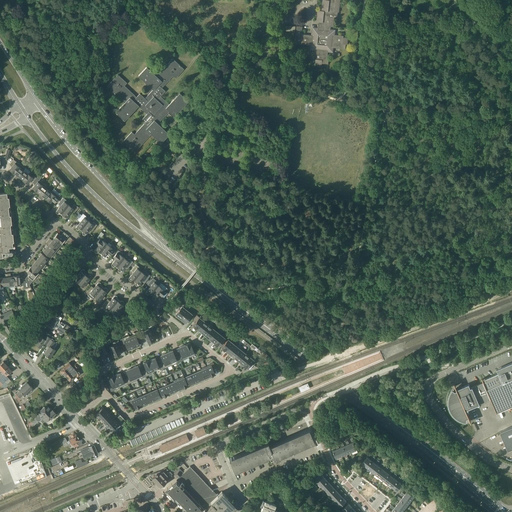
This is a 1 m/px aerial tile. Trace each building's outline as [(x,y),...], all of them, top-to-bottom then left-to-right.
[(322,0),(322,11),(321,11),(320,15),(317,15),(316,22),(318,22),(317,28),(313,27),(313,28),(312,32),(314,32),(314,35),(302,34),(301,34),(301,32),(297,32),(296,42),(300,42),(300,44),(311,45),(310,50),(315,51),(314,59),(315,59),(315,64),(322,65),(322,63),(328,64),(329,57),(327,57),(328,52),(333,52),(333,48),(345,49),(346,44),(347,44),(348,38),(343,37),(344,36),(335,35),(335,30),(330,29),(331,27),(333,27),(334,17),(337,17),(338,12),(339,12),(340,0),(322,0)] [(151,134),(156,139),(161,143),(160,144),(164,148),(163,149),(170,156),(177,148),(170,142),(166,146),(162,142),(169,134),(158,123),(169,111),(174,116),(188,101),(180,93),(169,104),(160,96),(165,91),(162,88),(173,76),(176,78),(184,69),(173,58),(156,76),(147,67),(138,76),(153,90),(145,98),(140,93),(137,97),(124,86),(127,83),(118,75),(107,86),(125,103),(116,112),(125,121),(139,106),(147,114),(142,119),(146,122),(134,134),(132,132),(124,141),(135,152),(151,134)] [(8,160),(11,150),(7,149),(5,156),(0,156),(0,167),(2,167),(1,163),(4,163),(4,159),(8,160)] [(14,173),(20,167),(21,165),(14,159),(10,164),(12,166),(9,170),(14,173)] [(25,168),(21,165),(20,167),(14,173),(15,173),(17,175),(14,177),(17,179),(26,168),(25,168)] [(28,174),(30,171),(26,168),(17,179),(19,181),(21,178),(23,180),(28,174)] [(33,177),(28,174),(23,180),(28,184),(30,181),(33,183),(37,178),(34,176),(33,177)] [(37,192),(42,185),(44,184),(39,180),(42,176),(40,174),(37,178),(33,183),(35,185),(32,188),(37,192)] [(40,198),(47,189),(42,185),(37,192),(39,193),(37,196),(40,198)] [(46,199),(52,193),(47,189),(40,198),(42,200),(44,197),(46,198),(46,199)] [(52,201),(55,203),(61,195),(54,190),(52,193),(46,199),(50,203),(52,201)] [(0,257),(3,257),(3,253),(5,253),(5,255),(11,255),(12,254),(13,253),(12,252),(11,252),(10,247),(13,247),(12,247),(12,245),(14,245),(13,233),(11,233),(10,224),(12,224),(11,215),(9,215),(8,206),(10,206),(9,197),(7,197),(7,193),(0,193),(0,257)] [(62,215),(69,205),(66,202),(67,201),(63,198),(58,204),(59,203),(61,205),(56,211),(56,212),(56,213),(57,213),(57,214),(58,214),(59,214),(59,213),(62,215)] [(69,205),(62,215),(63,216),(63,217),(63,218),(63,219),(64,219),(65,219),(66,218),(69,214),(72,216),(78,208),(74,205),(72,208),(69,205)] [(81,231),(89,221),(86,218),(87,217),(83,214),(78,220),(79,219),(81,221),(76,227),(76,228),(76,229),(77,229),(77,230),(78,230),(79,230),(79,229),(81,231)] [(89,221),(81,231),(83,232),(82,233),(83,234),(83,235),(84,235),(85,235),(86,234),(90,229),(93,230),(92,231),(92,232),(97,225),(93,222),(92,224),(89,221)] [(54,238),(61,243),(62,244),(69,236),(64,232),(61,236),(58,233),(54,238)] [(96,243),(99,245),(95,250),(95,251),(95,252),(96,253),(97,253),(98,252),(100,254),(104,250),(108,245),(104,241),(106,240),(102,237),(104,234),(101,232),(97,237),(100,239),(96,243)] [(61,243),(54,238),(52,240),(50,238),(48,240),(59,249),(62,244),(61,243)] [(55,254),(59,249),(48,240),(46,242),(49,245),(47,247),(55,254)] [(104,257),(108,253),(111,255),(116,248),(112,245),(111,247),(108,245),(104,250),(100,254),(101,255),(101,256),(101,257),(102,258),(103,258),(104,258),(104,257)] [(55,254),(47,247),(45,249),(44,248),(42,251),(51,258),(55,254)] [(114,257),(116,259),(112,264),(112,265),(112,266),(113,267),(114,267),(114,266),(115,266),(117,268),(125,258),(121,255),(123,254),(119,250),(114,257)] [(38,258),(44,263),(48,259),(41,253),(39,255),(40,256),(38,258)] [(36,260),(33,258),(31,261),(41,268),(43,269),(46,265),(44,263),(38,258),(36,260)] [(125,258),(117,268),(119,269),(118,270),(118,271),(119,271),(119,272),(120,272),(121,272),(121,271),(126,265),(128,267),(128,268),(133,262),(129,259),(128,260),(125,258)] [(37,272),(41,268),(31,261),(30,263),(33,265),(31,267),(30,267),(37,272)] [(135,282),(142,272),(138,269),(140,267),(136,264),(131,271),(132,270),(134,272),(129,278),(129,279),(129,280),(130,280),(131,280),(132,280),(135,282)] [(30,267),(27,271),(29,273),(25,278),(26,278),(29,285),(39,273),(37,272),(30,267)] [(79,284),(87,274),(84,272),(85,271),(85,270),(84,270),(83,269),(82,269),(82,270),(77,276),(75,274),(75,273),(70,279),(74,282),(75,281),(79,284)] [(142,272),(135,282),(136,283),(135,283),(135,284),(136,285),(137,286),(138,286),(138,285),(143,279),(145,281),(145,282),(150,276),(146,273),(145,274),(142,272)] [(87,274),(79,284),(82,286),(80,288),(84,291),(89,284),(88,285),(86,283),(91,277),(91,276),(91,275),(90,274),(89,274),(89,275),(88,275),(87,274)] [(20,278),(20,275),(14,276),(15,284),(15,286),(24,286),(24,289),(28,288),(31,287),(29,285),(26,278),(23,280),(22,278),(20,278)] [(151,295),(159,286),(156,283),(157,281),(153,278),(148,285),(149,284),(151,286),(146,291),(146,292),(146,293),(147,294),(148,294),(149,294),(151,295)] [(95,297),(103,287),(101,285),(101,284),(101,283),(100,283),(100,282),(99,282),(98,282),(98,283),(93,289),(91,287),(92,286),(91,286),(86,292),(89,294),(88,295),(92,299),(95,296),(95,297)] [(163,295),(162,296),(168,289),(161,283),(159,286),(154,292),(151,295),(153,297),(152,297),(152,298),(153,299),(154,299),(154,300),(155,299),(156,299),(160,293),(163,295)] [(103,287),(95,297),(98,299),(97,301),(100,304),(106,297),(105,297),(105,298),(102,296),(107,290),(108,289),(107,288),(106,288),(105,288),(104,288),(103,287)] [(112,310),(119,300),(117,298),(117,297),(117,296),(116,296),(115,295),(115,296),(114,296),(109,302),(107,300),(108,299),(103,306),(106,309),(108,307),(112,310)] [(121,301),(119,300),(112,310),(114,312),(113,314),(114,315),(113,315),(113,316),(114,317),(115,317),(116,317),(117,317),(122,311),(123,310),(120,308),(124,304),(124,303),(124,302),(123,301),(122,301),(121,301)] [(188,309),(189,308),(181,302),(177,307),(180,309),(175,315),(180,319),(188,309)] [(188,309),(180,319),(185,323),(190,317),(192,319),(196,314),(194,312),(193,313),(188,309)] [(12,310),(2,315),(5,320),(14,315),(12,310)] [(57,323),(58,321),(60,318),(58,317),(53,313),(51,316),(49,314),(47,317),(57,323)] [(127,324),(131,321),(132,323),(136,321),(132,313),(123,318),(127,324)] [(197,329),(205,319),(201,316),(199,317),(197,315),(193,320),(196,322),(193,326),(197,329)] [(59,325),(57,323),(47,317),(45,320),(47,321),(46,323),(51,327),(54,329),(56,326),(58,328),(57,329),(58,329),(58,330),(63,333),(65,330),(59,325)] [(205,319),(197,329),(201,332),(209,323),(205,319)] [(59,325),(65,330),(66,329),(69,332),(71,328),(65,323),(64,324),(62,322),(59,325)] [(209,323),(201,332),(205,336),(212,328),(211,327),(213,325),(209,323)] [(212,328),(205,336),(210,339),(217,330),(216,329),(215,330),(212,328)] [(142,330),(139,331),(142,337),(145,336),(148,342),(150,341),(150,342),(155,340),(156,340),(154,335),(153,335),(154,335),(152,336),(149,329),(143,331),(142,330)] [(217,330),(210,339),(214,343),(221,334),(217,330)] [(134,333),(135,334),(129,336),(134,347),(140,345),(137,339),(140,338),(137,331),(134,333)] [(221,334),(214,343),(218,346),(225,337),(221,334)] [(47,344),(51,338),(46,335),(44,339),(40,336),(35,344),(41,348),(45,342),(47,344)] [(129,335),(120,339),(122,344),(125,343),(128,350),(134,347),(129,336),(129,335)] [(51,338),(47,344),(50,345),(44,354),(50,357),(55,350),(52,347),(55,342),(50,339),(51,338)] [(232,343),(233,343),(233,342),(229,338),(221,348),(222,348),(226,351),(232,343)] [(113,344),(110,346),(112,352),(111,353),(111,352),(111,353),(113,357),(118,355),(119,355),(118,354),(120,353),(117,346),(120,345),(118,340),(112,342),(113,344)] [(195,354),(190,343),(184,345),(189,356),(195,354)] [(232,343),(226,351),(230,354),(237,346),(236,346),(233,343),(232,343)] [(96,352),(99,359),(98,360),(98,359),(97,359),(99,364),(100,364),(105,361),(105,362),(105,361),(107,360),(104,353),(107,352),(104,345),(101,347),(102,349),(96,352)] [(178,348),(181,354),(178,356),(181,361),(189,357),(189,356),(184,345),(178,348)] [(237,346),(230,354),(234,358),(241,349),(237,345),(236,346),(237,346)] [(241,349),(234,358),(239,361),(246,352),(241,349)] [(172,350),(167,353),(172,365),(181,361),(178,356),(175,357),(172,350)] [(246,352),(239,361),(243,364),(250,356),(250,355),(246,352)] [(167,353),(161,355),(164,362),(161,363),(163,369),(172,365),(167,353)] [(250,356),(243,364),(247,368),(251,363),(254,365),(258,360),(250,355),(250,356)] [(158,365),(155,358),(149,360),(154,371),(160,369),(160,370),(163,369),(161,363),(158,365)] [(146,376),(149,375),(149,374),(154,371),(149,360),(143,363),(146,370),(143,371),(146,376)] [(205,366),(209,376),(214,374),(215,374),(212,369),(215,367),(213,362),(210,363),(210,364),(205,366)] [(511,362),(497,369),(499,375),(495,376),(494,375),(485,380),(486,382),(483,383),(472,388),(471,388),(469,384),(463,387),(463,388),(462,389),(461,388),(460,388),(459,389),(459,390),(455,391),(454,390),(452,393),(451,396),(450,399),(450,402),(450,406),(451,409),(450,409),(452,412),(454,415),(457,418),(460,420),(463,421),(467,422),(467,419),(469,418),(470,421),(471,421),(466,410),(478,405),(479,404),(491,399),(497,413),(504,410),(511,406),(511,362)] [(75,367),(73,365),(72,366),(69,363),(60,371),(65,377),(75,367)] [(142,377),(143,378),(146,376),(143,371),(140,372),(137,365),(132,368),(137,379),(142,377)] [(0,385),(0,386),(3,384),(9,379),(6,376),(12,370),(8,366),(0,373),(0,385)] [(201,370),(204,378),(209,376),(205,366),(200,369),(201,370)] [(75,370),(77,369),(75,367),(65,377),(70,382),(75,377),(75,376),(76,375),(77,376),(81,373),(78,369),(76,371),(75,370)] [(126,378),(128,384),(137,380),(137,379),(132,368),(126,370),(129,377),(126,378)] [(196,372),(199,380),(204,378),(201,370),(196,372)] [(191,374),(195,382),(199,380),(196,372),(191,374)] [(113,376),(118,387),(119,387),(119,388),(128,384),(126,378),(123,380),(120,373),(113,376)] [(195,382),(191,374),(186,376),(189,385),(195,382)] [(108,386),(111,391),(114,390),(113,389),(118,387),(113,376),(106,379),(109,386),(108,386)] [(178,379),(182,388),(187,386),(183,376),(178,379)] [(182,388),(178,379),(173,381),(174,382),(177,390),(182,388)] [(16,397),(30,385),(26,381),(18,389),(20,390),(14,396),(16,397)] [(174,382),(169,384),(172,392),(177,390),(174,382)] [(299,387),(301,392),(310,388),(307,383),(299,387)] [(172,392),(169,384),(164,386),(167,394),(172,392)] [(30,385),(16,397),(14,399),(17,403),(22,399),(25,396),(33,389),(30,385)] [(167,394),(164,386),(159,388),(162,397),(163,397),(163,396),(167,394)] [(152,392),(155,400),(160,397),(157,390),(152,392)] [(147,394),(150,402),(155,400),(152,392),(147,394)] [(142,396),(145,404),(150,402),(147,394),(142,396)] [(137,398),(140,406),(145,404),(142,396),(137,398)] [(137,398),(137,397),(131,399),(135,408),(136,408),(140,406),(137,398)] [(41,418),(51,409),(47,405),(45,407),(44,406),(40,410),(41,410),(38,413),(39,414),(32,421),(35,424),(41,418)] [(107,412),(101,406),(100,408),(101,409),(96,414),(99,418),(97,419),(98,420),(107,412)] [(52,410),(51,409),(41,418),(41,419),(42,419),(40,421),(43,423),(45,421),(46,422),(50,418),(51,420),(54,418),(52,416),(54,414),(56,413),(52,409),(52,410)] [(98,420),(99,421),(101,419),(104,422),(111,416),(110,416),(107,412),(98,420)] [(115,419),(111,415),(110,416),(111,416),(104,422),(106,425),(105,427),(105,428),(114,420),(115,419)] [(105,428),(106,429),(108,427),(111,430),(116,426),(118,427),(120,426),(114,420),(105,428)] [(511,426),(500,432),(508,451),(511,448),(511,426)] [(195,435),(196,437),(204,434),(203,431),(202,429),(194,432),(195,435)] [(314,442),(309,430),(270,447),(268,441),(263,443),(264,445),(229,460),(234,471),(269,457),(270,459),(274,457),(275,459),(275,458),(314,441),(314,442)] [(76,435),(74,432),(70,435),(72,437),(69,439),(74,447),(78,445),(76,442),(80,439),(76,434),(76,435)] [(166,449),(187,441),(186,438),(185,436),(164,445),(163,445),(160,446),(159,447),(160,449),(161,451),(163,452),(165,451),(166,449)] [(352,452),(357,450),(353,442),(354,442),(353,438),(351,438),(352,442),(349,444),(348,444),(352,452)] [(347,454),(352,452),(348,444),(349,444),(348,440),(346,441),(347,444),(344,446),(343,446),(347,454)] [(341,456),(347,454),(343,446),(344,446),(342,442),(340,443),(342,447),(339,448),(338,448),(341,456)] [(338,448),(339,448),(338,444),(335,445),(337,449),(333,451),(336,459),(341,456),(338,448)] [(81,452),(82,454),(84,459),(93,455),(98,453),(94,445),(89,447),(89,446),(80,450),(81,452)] [(371,460),(368,458),(371,455),(369,453),(366,457),(367,457),(362,464),(366,467),(371,460)] [(371,470),(376,464),(375,463),(372,461),(375,458),(374,456),(371,460),(366,467),(371,470)] [(78,468),(88,464),(87,460),(82,462),(81,459),(75,461),(78,468)] [(380,467),(379,467),(377,465),(379,461),(378,460),(375,463),(376,464),(371,470),(375,474),(380,467)] [(379,477),(385,471),(384,470),(381,468),(384,464),(382,463),(379,467),(380,467),(375,474),(379,477)] [(184,511),(199,511),(217,495),(190,466),(182,474),(177,478),(164,490),(184,511)] [(389,474),(388,473),(386,471),(388,468),(386,467),(384,470),(385,471),(379,477),(384,481),(389,474)] [(167,474),(165,472),(168,470),(166,468),(152,475),(151,475),(151,476),(152,477),(161,487),(171,476),(168,473),(167,474)] [(318,482),(324,477),(323,476),(321,473),(324,471),(323,469),(319,472),(320,473),(314,478),(318,482)] [(393,477),(390,475),(393,471),(391,470),(388,473),(389,474),(384,481),(388,484),(393,477)] [(321,486),(328,481),(327,480),(325,478),(328,475),(326,473),(323,476),(324,477),(318,482),(321,486)] [(393,487),(398,481),(397,480),(394,478),(397,475),(395,473),(393,477),(388,484),(393,487)] [(325,491),(332,485),(331,484),(329,482),(332,479),(330,477),(327,480),(328,481),(321,486),(325,491)] [(397,491),(402,484),(399,481),(401,478),(400,477),(397,480),(398,481),(393,487),(397,491)] [(335,489),(335,488),(332,486),(335,483),(334,481),(331,484),(332,485),(325,491),(329,495),(335,489)] [(333,499),(339,493),(338,492),(336,490),(339,487),(338,485),(335,488),(335,489),(329,495),(333,499)] [(411,500),(414,496),(408,491),(408,490),(405,487),(404,489),(407,492),(405,494),(404,495),(411,500)] [(343,497),(342,496),(340,494),(343,491),(341,489),(338,492),(339,493),(333,499),(337,503),(343,497)] [(211,502),(200,511),(229,511),(236,506),(222,491),(211,502)] [(408,505),(411,500),(404,495),(405,494),(402,492),(400,494),(404,496),(402,499),(401,500),(408,505)] [(340,507),(347,501),(343,498),(347,495),(345,493),(342,496),(343,497),(337,503),(340,507)] [(404,509),(408,505),(401,500),(402,499),(398,496),(397,498),(400,501),(398,503),(398,504),(404,509)] [(278,511),(274,510),(276,505),(265,501),(264,505),(263,505),(261,511),(264,511),(278,511)] [(398,511),(402,511),(404,509),(398,504),(398,503),(395,501),(394,502),(397,505),(395,507),(394,508),(398,511)]
